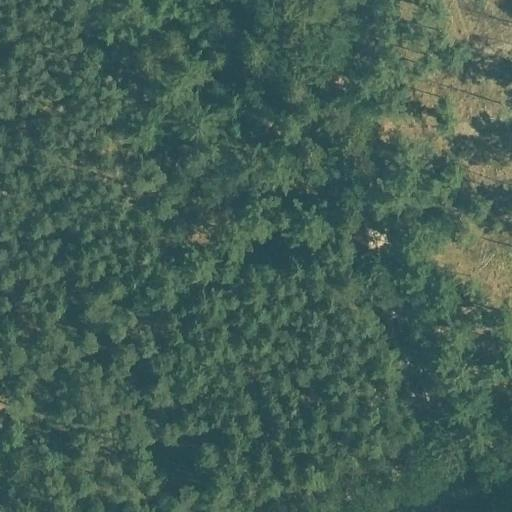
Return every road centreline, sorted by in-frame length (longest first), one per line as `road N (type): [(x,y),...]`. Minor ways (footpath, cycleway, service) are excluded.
road 1 (track): [(309,0),(389,240),(455,483)]
road 2 (track): [(389,511),(511,459)]
